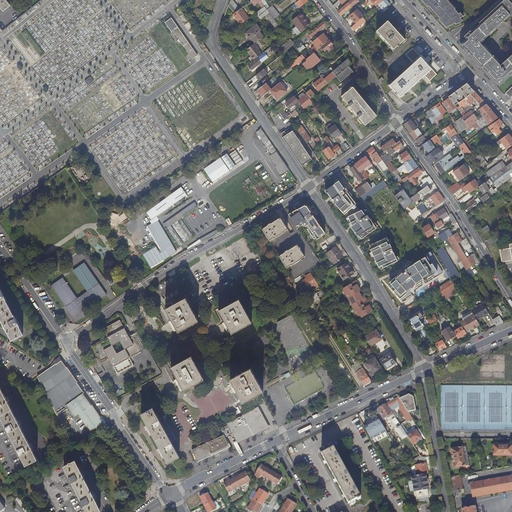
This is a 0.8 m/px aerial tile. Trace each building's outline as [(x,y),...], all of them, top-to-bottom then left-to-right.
[(0,0),(0,7),(3,12),(10,6),(5,0),(0,0)] [(239,9),(232,0),(229,0),(228,5),(234,13),(239,9)] [(264,0),(261,0),(261,1),(264,6),(267,9),(270,7),(264,0)] [(295,11),(309,0),(298,0),(296,2),(295,3),(297,6),(293,10),(295,11)] [(350,0),(349,1),(338,12),(341,16),(359,1),(358,0),(350,0)] [(423,0),(427,4),(428,3),(436,11),(434,12),(440,19),(439,20),(446,28),(456,24),(456,25),(463,21),(460,18),(463,17),(460,13),(460,14),(455,9),(456,8),(448,0),(423,0)] [(503,21),(511,12),(511,0),(506,0),(478,28),(478,29),(473,34),(470,31),(464,37),(467,39),(461,45),(482,67),(492,57),(480,44),(484,40),(483,39),(497,26),(498,27),(503,22),(503,21)] [(264,6),(256,13),(259,18),(261,17),(262,18),(265,15),(275,27),(278,24),(274,19),(267,9),(264,6)] [(267,9),(274,19),(279,15),(272,6),(270,7),(267,9)] [(237,22),(240,25),(249,18),(241,8),(232,14),(238,21),(237,22)] [(350,15),(356,23),(363,18),(364,17),(357,9),(350,15)] [(295,25),(301,32),(310,25),(301,13),(291,20),(295,25)] [(43,19),(46,19),(46,21),(50,24),(49,26),(49,27),(56,34),(56,42),(59,36),(64,36),(63,32),(66,32),(64,30),(66,28),(66,23),(67,23),(65,22),(67,19),(63,14),(45,15),(42,20),(39,17),(31,17),(31,22),(30,24),(33,24),(33,27),(35,29),(37,26),(41,22),(44,22),(43,19)] [(356,23),(351,28),(354,31),(359,27),(363,23),(366,21),(365,21),(363,18),(356,23)] [(308,34),(308,33),(294,45),(298,50),(300,52),(305,48),(302,44),(320,30),(321,31),(324,28),(324,27),(327,25),(324,21),(308,34)] [(377,31),(394,50),(398,46),(399,47),(400,45),(399,45),(405,40),(388,21),(377,31)] [(251,38),(255,43),(263,36),(259,31),(261,30),(256,24),(244,33),(249,39),(251,38)] [(297,36),(301,32),(295,25),(291,28),(297,36)] [(198,57),(178,28),(173,32),(179,40),(178,41),(181,46),(182,45),(193,60),(195,59),(196,59),(197,59),(196,58),(198,57)] [(318,50),(329,40),(323,33),(312,42),(314,45),(311,48),(314,52),(316,51),(318,50)] [(290,40),(282,46),(286,51),(294,45),(290,40)] [(332,45),(329,40),(318,50),(320,53),(324,50),(325,51),(327,50),(328,52),(333,48),(331,46),(332,45)] [(253,60),(261,54),(258,50),(259,49),(254,43),(253,44),(246,49),(251,56),(250,56),(253,60)] [(437,75),(413,48),(406,55),(414,63),(389,86),(396,93),(395,94),(396,95),(397,94),(400,98),(425,76),(430,81),(437,75)] [(231,54),(235,58),(238,56),(241,54),(237,49),(231,54)] [(267,57),(264,53),(248,66),(251,70),(267,57)] [(313,53),(305,60),(306,61),(302,64),(307,71),(319,61),(317,58),(313,53)] [(148,88),(177,70),(172,61),(167,57),(165,55),(164,58),(159,61),(152,71),(149,69),(146,73),(148,76),(144,78),(148,84),(146,86),(148,88)] [(305,60),(302,55),(290,64),(292,67),(302,59),(304,61),(305,60)] [(500,86),(511,74),(511,56),(508,61),(507,59),(500,66),(498,63),(487,73),(494,81),(495,80),(500,86)] [(349,66),(352,63),(348,59),(342,64),(341,63),(339,64),(337,66),(338,67),(334,71),(330,67),(329,68),(336,76),(349,66)] [(267,66),(255,75),(258,79),(259,80),(267,74),(265,71),(268,68),(267,66)] [(354,71),(349,66),(336,76),(341,82),(354,71)] [(336,76),(329,68),(327,70),(331,73),(329,74),(328,73),(325,75),(327,77),(325,78),(322,74),(320,75),(322,77),(327,84),(336,76)] [(327,84),(322,77),(321,78),(320,78),(313,84),(314,85),(313,86),(315,89),(318,86),(320,88),(326,84),(326,85),(327,84)] [(258,82),(253,85),(256,90),(261,86),(258,82)] [(271,89),(269,90),(277,100),(287,91),(279,82),(271,89)] [(266,83),(258,90),(262,96),(269,90),(271,89),(268,85),(266,83)] [(449,96),(455,105),(458,104),(459,103),(456,100),(458,99),(459,99),(460,100),(462,98),(462,97),(461,96),(463,95),(466,98),(474,92),(467,84),(449,96)] [(365,125),(377,116),(353,87),(352,88),(351,86),(350,87),(351,89),(341,96),(365,125)] [(310,98),(307,94),(304,96),(301,92),(298,95),(301,99),(298,101),(302,105),(301,106),(303,109),(309,104),(312,102),(309,98),(310,98)] [(457,108),(463,116),(466,113),(463,109),(466,106),(467,108),(469,107),(468,105),(469,104),(470,105),(473,102),(477,106),(483,101),(474,92),(466,98),(464,99),(462,100),(459,103),(458,104),(459,106),(457,108)] [(447,94),(444,96),(447,100),(443,103),(449,112),(456,107),(455,105),(449,96),(447,94)] [(297,100),(294,96),(285,104),(289,109),(294,104),(298,108),(301,106),(302,105),(298,101),(297,100)] [(455,122),(443,106),(442,106),(440,103),(431,110),(438,118),(445,113),(446,115),(452,123),(455,122)] [(491,111),(486,105),(479,110),(484,116),(491,111)] [(281,108),(277,111),(280,114),(284,120),(288,116),(291,114),(289,112),(286,115),(281,108)] [(291,114),(288,116),(291,119),(298,114),(296,110),(291,114)] [(452,123),(450,125),(455,130),(458,128),(461,133),(476,121),(478,120),(471,110),(469,111),(466,113),(463,116),(455,122),(452,123)] [(491,111),(484,116),(478,120),(476,121),(481,127),(485,125),(483,122),(484,121),(487,125),(498,118),(491,111)] [(422,117),(419,119),(421,122),(424,120),(425,122),(431,117),(427,112),(422,116),(422,117)] [(413,118),(419,126),(420,125),(420,124),(421,123),(422,124),(421,122),(419,119),(418,120),(417,118),(415,119),(414,117),(413,118)] [(431,120),(436,126),(439,124),(435,117),(431,120)] [(411,119),(417,128),(419,126),(413,118),(411,119)] [(404,124),(410,133),(417,128),(411,119),(404,124)] [(495,137),(501,133),(498,129),(502,126),(501,124),(502,123),(499,119),(488,127),(495,137)] [(340,135),(341,134),(335,125),(330,128),(327,130),(334,139),(337,136),(342,143),(345,141),(340,135)] [(451,138),(452,138),(457,134),(455,130),(450,125),(446,128),(449,133),(448,134),(451,138)] [(297,128),(306,143),(310,140),(301,126),(297,128)] [(281,174),(289,169),(261,128),(256,132),(271,154),(270,156),(277,166),(276,167),(281,174)] [(417,128),(410,133),(415,140),(422,135),(417,128)] [(286,135),(282,137),(301,166),(311,159),(292,131),(286,135)] [(426,133),(416,141),(418,144),(426,139),(424,137),(427,135),(426,133)] [(452,138),(459,147),(464,143),(458,135),(457,134),(452,138)] [(511,144),(511,139),(508,134),(500,140),(506,149),(511,144)] [(423,145),(428,152),(433,149),(431,147),(434,145),(434,143),(434,141),(435,141),(436,141),(437,142),(437,141),(439,144),(442,142),(441,141),(440,139),(437,135),(427,141),(428,142),(423,145)] [(337,145),(338,146),(342,143),(337,136),(334,139),(337,145)] [(386,150),(396,143),(392,139),(380,147),(384,152),(386,150)] [(403,147),(399,141),(396,143),(386,150),(390,155),(399,148),(400,149),(403,147)] [(464,144),(471,152),(472,154),(474,152),(467,142),(464,144)] [(45,160),(57,147),(53,143),(48,148),(44,145),(38,151),(39,153),(38,154),(45,160)] [(463,153),(466,156),(471,152),(464,144),(464,143),(459,147),(462,151),(460,152),(462,154),(463,153)] [(335,155),(336,156),(337,155),(336,152),(340,149),(338,146),(337,145),(334,147),(332,144),(329,146),(330,147),(335,155)] [(323,151),(328,159),(335,155),(330,147),(323,151)] [(380,157),(373,148),(372,147),(367,151),(370,155),(368,156),(370,158),(373,156),(383,170),(387,167),(385,165),(380,157)] [(438,148),(426,156),(432,163),(443,154),(438,148)] [(405,163),(411,158),(406,151),(399,156),(405,163)] [(229,154),(223,158),(231,171),(238,166),(229,154)] [(241,154),(234,158),(239,165),(245,161),(241,154)] [(390,161),(391,160),(388,156),(386,157),(384,154),(380,157),(385,165),(390,161)] [(434,165),(441,175),(460,160),(457,156),(445,165),(444,164),(444,163),(445,162),(451,157),(449,154),(434,165)] [(475,158),(482,168),(488,164),(481,154),(475,158)] [(366,157),(354,165),(364,178),(365,180),(368,177),(365,171),(363,173),(363,172),(362,173),(360,171),(371,163),(366,157)] [(417,167),(411,158),(405,163),(396,170),(391,173),(396,179),(398,177),(396,175),(400,171),(401,172),(402,171),(402,170),(405,168),(409,173),(417,167)] [(78,161),(69,166),(83,185),(91,180),(83,169),(78,161)] [(396,170),(390,161),(385,165),(387,167),(391,173),(396,170)] [(486,173),(489,178),(503,169),(502,168),(510,163),(509,161),(504,164),(502,161),(486,173)] [(490,179),(495,186),(497,188),(511,177),(511,161),(503,169),(489,178),(490,179)] [(374,168),(371,163),(360,171),(362,173),(363,172),(363,173),(365,171),(371,167),(373,169),(374,168)] [(473,171),(466,163),(453,172),(459,181),(473,171)] [(225,164),(214,171),(218,177),(229,170),(225,164)] [(364,178),(354,165),(350,168),(358,179),(359,182),(364,178)] [(441,175),(434,165),(433,166),(439,176),(441,175)] [(422,172),(419,168),(406,177),(403,179),(405,181),(409,178),(411,180),(414,178),(417,176),(418,177),(420,175),(419,174),(422,172)] [(420,185),(423,189),(427,185),(430,183),(433,181),(429,176),(426,178),(425,177),(421,180),(423,183),(420,185)] [(473,191),(478,187),(479,186),(474,179),(467,185),(461,189),(464,193),(467,190),(469,189),(471,192),(473,191)] [(479,186),(478,187),(480,189),(482,192),(483,194),(495,186),(490,179),(479,186)] [(387,186),(383,180),(375,186),(372,188),(360,197),(364,202),(387,186)] [(362,239),(374,230),(376,229),(367,215),(365,216),(361,210),(360,211),(354,205),(355,204),(350,197),(343,189),(338,181),(326,190),(328,192),(327,193),(333,200),(336,203),(335,203),(343,215),(345,214),(362,239)] [(355,191),(360,197),(372,188),(369,185),(366,181),(364,182),(365,184),(362,186),(355,191)] [(448,189),(452,195),(456,193),(461,189),(467,185),(465,183),(460,186),(457,183),(448,189)] [(423,189),(419,192),(420,194),(421,195),(422,196),(431,190),(427,185),(423,189)] [(415,201),(422,196),(421,195),(420,194),(419,192),(409,198),(416,207),(418,205),(415,201)] [(444,200),(437,192),(426,200),(427,202),(428,201),(431,199),(436,206),(443,201),(444,200)] [(409,198),(406,194),(405,195),(405,196),(404,198),(407,202),(409,200),(412,205),(413,205),(414,207),(406,213),(412,220),(420,213),(416,207),(409,198)] [(491,199),(487,194),(480,199),(484,204),(491,199)] [(475,200),(474,200),(475,201),(465,208),(467,212),(477,205),(476,203),(480,201),(477,198),(475,200)] [(176,209),(184,203),(181,199),(173,204),(176,209)] [(171,226),(172,225),(181,219),(198,207),(196,203),(164,225),(166,228),(166,229),(166,228),(167,229),(168,228),(170,231),(173,228),(171,226)] [(421,203),(418,205),(416,207),(420,213),(422,216),(427,212),(421,203)] [(304,204),(288,215),(296,227),(299,225),(300,227),(303,225),(304,226),(305,226),(306,226),(308,229),(307,229),(314,239),(318,237),(319,238),(325,234),(313,215),(312,216),(310,213),(311,212),(307,206),(306,206),(304,204)] [(456,222),(452,214),(450,214),(446,207),(436,212),(441,220),(444,225),(444,224),(444,222),(443,219),(448,216),(453,224),(456,222)] [(444,225),(441,220),(440,220),(436,213),(432,215),(437,223),(435,224),(437,228),(443,225),(443,226),(444,225)] [(263,229),(262,229),(269,241),(274,238),(274,239),(284,232),(287,229),(280,218),(271,224),(270,223),(268,225),(268,226),(267,225),(262,228),(263,229)] [(181,219),(172,225),(184,243),(193,237),(181,219)] [(202,241),(229,226),(228,224),(200,239),(202,241)] [(422,228),(427,237),(434,233),(428,224),(422,228)] [(183,243),(173,228),(170,231),(180,246),(183,243)] [(444,232),(438,235),(442,242),(448,239),(466,270),(470,268),(450,234),(446,236),(444,232)] [(470,268),(475,265),(473,261),(470,256),(466,258),(458,244),(462,242),(457,233),(453,235),(451,233),(450,234),(470,268)] [(277,261),(280,259),(266,237),(260,241),(265,249),(267,248),(270,252),(272,251),(277,261)] [(188,249),(202,241),(200,239),(187,246),(188,249)] [(511,263),(511,239),(511,240),(511,244),(509,244),(510,248),(500,250),(502,262),(503,262),(504,265),(511,263)] [(397,263),(386,240),(369,248),(371,252),(370,253),(378,271),(382,269),(383,271),(397,263)] [(297,245),(279,256),(286,268),(291,265),(291,266),(301,259),(301,258),(304,256),(297,245)] [(326,253),(335,267),(341,263),(339,259),(342,257),(335,247),(326,253)] [(436,251),(453,279),(459,275),(442,247),(436,251)] [(429,252),(404,268),(404,269),(404,270),(405,272),(402,274),(401,272),(389,282),(390,284),(389,285),(393,290),(392,291),(401,301),(403,301),(413,293),(414,292),(413,290),(421,285),(421,283),(420,281),(423,279),(424,282),(426,282),(441,272),(442,272),(442,270),(431,253),(430,252),(429,252)] [(83,308),(84,310),(107,294),(84,262),(73,270),(88,291),(77,298),(63,277),(52,285),(66,305),(67,304),(74,315),(83,308)] [(344,280),(353,274),(346,263),(337,269),(344,280)] [(474,275),(470,268),(466,270),(463,272),(467,279),(474,275)] [(317,283),(311,275),(303,281),(308,288),(309,287),(317,283)] [(294,280),(293,279),(292,280),(290,276),(281,281),(287,290),(288,289),(289,291),(294,289),(296,293),(299,291),(295,284),(296,283),(295,282),(294,280)] [(356,280),(351,284),(357,293),(359,292),(360,291),(358,287),(357,285),(358,284),(356,280)] [(452,280),(438,288),(443,296),(456,287),(452,280)] [(317,283),(315,285),(316,286),(315,287),(316,288),(317,290),(314,292),(316,294),(318,296),(319,298),(324,294),(317,283)] [(357,293),(351,284),(342,289),(348,299),(357,293)] [(0,316),(12,340),(23,334),(19,326),(20,326),(13,314),(13,315),(6,300),(0,287),(0,316)] [(348,299),(354,309),(367,302),(365,298),(363,300),(361,296),(359,292),(357,293),(348,299)] [(319,298),(318,296),(310,301),(312,304),(320,299),(319,298)] [(178,332),(198,321),(185,298),(165,309),(178,332)] [(231,334),(252,323),(238,299),(218,310),(231,334)] [(360,319),(369,313),(373,311),(370,308),(369,305),(371,304),(368,301),(367,302),(354,309),(360,319)] [(66,305),(67,320),(74,315),(67,304),(66,305)] [(473,315),(477,321),(483,317),(482,316),(485,315),(485,316),(489,314),(482,304),(471,311),(472,313),(473,315)] [(68,322),(84,310),(83,308),(74,315),(67,320),(68,322)] [(424,327),(422,323),(416,314),(411,318),(410,316),(408,318),(416,332),(424,327)] [(462,326),(465,332),(469,330),(470,331),(473,329),(474,330),(477,328),(476,327),(479,325),(477,321),(473,315),(464,321),(460,323),(462,326)] [(497,327),(504,324),(499,317),(493,320),(497,327)] [(128,358),(145,349),(135,333),(127,337),(118,321),(101,330),(106,339),(89,348),(99,364),(107,360),(116,376),(133,367),(128,358)] [(457,339),(466,334),(465,332),(462,326),(453,332),(457,339)] [(448,328),(442,332),(447,341),(454,337),(448,328)] [(365,337),(371,346),(381,339),(375,330),(365,337)] [(348,354),(352,352),(348,346),(347,347),(341,337),(335,340),(342,350),(344,348),(348,354)] [(445,345),(446,344),(443,340),(442,340),(437,343),(438,345),(436,346),(439,350),(446,347),(445,345)] [(380,360),(385,369),(396,363),(390,354),(380,360)] [(372,376),(382,370),(373,355),(367,359),(368,361),(364,363),(372,376)] [(204,380),(191,356),(171,368),(184,391),(204,380)] [(65,406),(82,394),(83,393),(60,361),(55,363),(37,376),(56,415),(61,413),(67,409),(65,406)] [(250,368),(230,379),(243,403),(263,392),(250,368)] [(371,381),(363,368),(357,372),(357,371),(355,372),(364,385),(371,381)] [(22,457),(26,465),(37,459),(27,440),(26,441),(20,429),(21,428),(15,417),(14,417),(8,406),(9,405),(0,386),(0,414),(4,423),(10,434),(16,446),(22,458),(22,457)] [(65,406),(67,409),(73,418),(78,415),(86,427),(87,426),(90,431),(103,424),(90,406),(82,394),(65,406)] [(408,394),(399,399),(407,411),(415,410),(412,397),(408,394)] [(168,464),(180,458),(153,409),(159,405),(155,398),(143,405),(147,412),(141,415),(168,464)] [(395,399),(386,404),(389,409),(392,407),(391,405),(397,402),(395,399)] [(378,409),(383,418),(391,413),(385,404),(378,409)] [(224,436),(225,437),(233,433),(238,442),(268,428),(257,408),(228,424),(228,425),(221,429),(223,435),(224,436)] [(383,418),(378,409),(376,411),(374,412),(378,419),(380,422),(384,419),(383,418)] [(400,425),(394,416),(392,418),(396,424),(397,423),(399,426),(398,426),(401,430),(399,431),(401,434),(404,432),(400,425)] [(380,422),(378,419),(367,425),(368,427),(365,428),(371,439),(386,432),(380,422)] [(416,430),(407,436),(413,445),(417,442),(416,441),(420,438),(416,430)] [(197,462),(198,461),(193,452),(224,436),(223,435),(192,450),(197,462)] [(225,438),(225,437),(224,436),(193,452),(198,461),(229,447),(225,438)] [(511,457),(511,448),(511,446),(508,446),(507,445),(497,445),(497,446),(493,446),(493,456),(511,457)] [(360,497),(333,447),(321,454),(348,504),(357,499),(357,500),(360,498),(360,497)] [(465,466),(461,448),(451,450),(452,454),(451,454),(453,464),(454,464),(454,468),(465,466)] [(87,511),(95,511),(100,510),(90,491),(84,479),(75,460),(63,466),(67,473),(67,474),(73,485),(79,497),(85,508),(87,511)] [(414,466),(416,475),(419,475),(425,474),(427,473),(425,463),(414,465),(414,466)] [(277,485),(281,478),(274,473),(268,470),(260,465),(256,472),(277,485)] [(228,493),(250,481),(245,472),(223,484),(228,493)] [(411,476),(410,476),(411,481),(413,492),(414,492),(416,499),(428,497),(427,489),(428,489),(425,474),(419,475),(416,475),(411,476)] [(461,476),(449,478),(453,497),(459,496),(458,491),(463,490),(461,476)] [(511,490),(511,478),(511,477),(503,478),(503,477),(500,477),(500,479),(470,484),(473,497),(511,490)] [(264,500),(268,494),(259,489),(247,510),(250,511),(257,511),(259,509),(264,500)] [(210,511),(216,509),(207,493),(199,497),(206,511),(210,511)] [(291,511),(296,504),(287,499),(285,504),(279,511),(291,511)]
